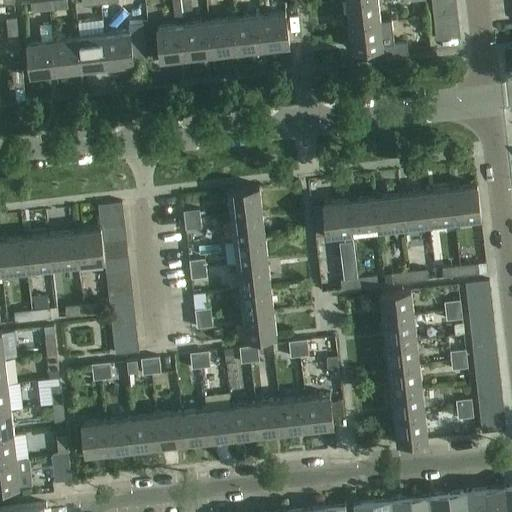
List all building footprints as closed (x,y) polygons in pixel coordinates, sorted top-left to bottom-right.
[(31,11),(49,9),(48,0),(36,0),(30,1),(31,11)] [(66,0),(48,0),(49,9),(68,6),(66,0)] [(345,0),(348,24),(379,20),(376,0),(345,0)] [(431,4),(433,15),(456,12),(455,1),(431,4)] [(285,11),(258,14),(262,47),(288,44),(285,11)] [(433,15),(434,27),(458,24),(456,12),(433,15)] [(237,50),(262,47),(258,14),(233,17),(237,50)] [(15,17),(6,18),(8,36),(17,35),(15,17)] [(212,52),(237,50),(233,17),(208,20),(212,52)] [(129,29),(103,32),(107,65),(133,62),(147,60),(142,20),(128,21),(129,29)] [(186,55),(212,52),(208,20),(183,23),(186,55)] [(405,41),(382,44),(379,20),(348,24),(351,48),(377,45),(378,57),(407,54),(405,41)] [(41,39),(26,41),(30,73),(56,70),(52,38),(51,23),(39,25),(41,39)] [(160,58),(186,55),(183,23),(156,26),(160,58)] [(459,36),(458,24),(434,27),(435,39),(459,36)] [(413,41),(429,40),(428,31),(413,32),(413,41)] [(81,67),(107,65),(103,32),(78,35),(81,67)] [(17,35),(8,36),(10,54),(19,53),(17,35)] [(56,70),(81,67),(78,35),(52,38),(56,70)] [(13,87),(23,86),(21,68),(12,69),(13,87)] [(476,184),(450,187),(454,219),(480,216),(476,184)] [(231,214),(262,211),(259,185),(228,189),(231,214)] [(428,222),(454,219),(450,187),(425,190),(428,222)] [(403,225),(428,222),(425,190),(400,192),(403,225)] [(378,228),(403,225),(400,192),(374,195),(378,228)] [(353,231),(378,228),(374,195),(349,198),(353,231)] [(326,234),(353,231),(349,198),(323,201),(326,234)] [(97,204),(98,216),(122,213),(121,201),(97,204)] [(199,208),(184,210),(185,219),(200,217),(199,208)] [(234,239),(265,235),(262,211),(231,214),(234,239)] [(124,224),(122,213),(98,216),(99,227),(124,224)] [(200,217),(185,219),(186,228),(201,226),(200,217)] [(101,238),(125,236),(124,224),(99,227),(101,238)] [(102,250),(101,238),(99,227),(73,230),(77,263),(103,260),(102,250)] [(52,266),(77,263),(73,230),(48,233),(52,266)] [(26,269),(52,266),(48,233),(23,236),(26,269)] [(234,239),(237,263),(268,260),(265,235),(234,239)] [(0,263),(1,272),(26,269),(23,236),(0,238),(0,263)] [(126,247),(125,236),(101,238),(102,250),(126,247)] [(127,259),(126,247),(102,250),(103,260),(103,261),(127,259)] [(205,257),(189,259),(190,268),(206,266),(205,257)] [(129,270),(127,259),(103,261),(105,273),(129,270)] [(240,288),(270,284),(268,260),(237,263),(240,288)] [(478,263),(460,264),(461,274),(479,272),(478,263)] [(460,264),(442,266),(443,276),(461,274),(460,264)] [(206,266),(190,268),(191,277),(207,276),(206,266)] [(427,268),(409,270),(410,280),(428,278),(427,268)] [(130,281),(129,270),(105,273),(106,284),(130,281)] [(409,270),(391,272),(392,282),(410,280),(409,270)] [(333,272),(321,273),(322,287),(334,286),(333,272)] [(376,274),(358,276),(359,286),(377,284),(376,274)] [(358,276),(340,278),(341,288),(359,286),(358,276)] [(465,282),(466,293),(490,290),(489,279),(465,282)] [(131,293),(130,281),(106,284),(107,295),(131,293)] [(240,288),(242,312),(273,309),(270,284),(240,288)] [(383,318),(414,314),(411,289),(380,292),(383,318)] [(466,293),(467,304),(491,302),(490,290),(466,293)] [(107,295),(108,307),(133,304),(131,293),(107,295)] [(47,295),(30,296),(32,309),(33,319),(51,317),(50,307),(48,307),(47,295)] [(459,299),(444,301),(445,310),(460,308),(459,299)] [(101,301),(83,303),(84,313),(102,311),(101,301)] [(467,304),(469,316),(493,313),(491,302),(467,304)] [(83,303),(65,305),(66,315),(84,313),(83,303)] [(108,307),(110,318),(134,316),(133,304),(108,307)] [(211,307),(195,309),(196,317),(212,316),(211,307)] [(460,308),(445,310),(446,319),(461,317),(460,308)] [(32,309),(14,311),(15,321),(33,319),(32,309)] [(276,334),(273,309),(242,312),(245,338),(276,334)] [(469,316),(470,328),(494,325),(493,313),(469,316)] [(383,318),(386,342),(416,339),(414,314),(383,318)] [(110,318),(111,330),(135,327),(134,316),(110,318)] [(212,316),(196,317),(197,326),(213,324),(212,316)] [(470,328),(471,339),(495,336),(494,325),(470,328)] [(111,330),(112,341),(136,338),(135,327),(111,330)] [(54,333),(45,334),(47,352),(56,351),(54,333)] [(471,339),(473,351),(497,348),(495,336),(471,339)] [(138,350),(136,338),(112,341),(114,353),(138,350)] [(298,339),(289,340),(290,356),(299,355),(298,339)] [(307,339),(298,339),(299,355),(308,355),(307,339)] [(388,367),(419,363),(416,339),(386,342),(388,367)] [(257,344),(248,345),(250,361),(259,360),(257,344)] [(248,345),(240,346),(241,362),(250,361),(248,345)] [(232,347),(224,348),(226,360),(234,359),(232,347)] [(473,351),(474,362),(498,359),(497,348),(473,351)] [(465,349),(450,350),(451,359),(466,357),(465,349)] [(208,350),(199,351),(201,367),(210,366),(208,350)] [(56,351),(47,352),(49,370),(58,369),(56,351)] [(199,351),(190,352),(192,367),(201,367),(199,351)] [(331,366),(338,365),(337,354),(325,355),(326,362),(331,366)] [(159,356),(150,357),(152,372),(161,371),(159,356)] [(150,357),(141,358),(143,373),(152,372),(150,357)] [(466,357),(451,359),(451,368),(467,366),(466,357)] [(474,362),(475,374),(499,371),(498,359),(474,362)] [(109,361),(101,362),(102,378),(111,377),(109,361)] [(136,361),(127,362),(128,371),(137,371),(136,361)] [(101,362),(92,363),(94,379),(102,378),(101,362)] [(388,367),(391,391),(422,388),(419,363),(388,367)] [(475,374),(477,385),(501,382),(499,371),(475,374)] [(0,408),(11,407),(8,382),(0,383),(0,408)] [(477,385),(478,397),(502,394),(501,382),(477,385)] [(60,384),(51,385),(53,403),(62,402),(60,384)] [(394,416),(425,412),(422,388),(391,391),(394,416)] [(329,394),(303,397),(307,427),(333,424),(329,394)] [(478,397),(479,408),(503,405),(502,394),(478,397)] [(282,430),(307,427),(303,397),(279,399),(282,430)] [(471,398),(455,399),(456,408),(472,406),(471,398)] [(279,399),(254,402),(258,433),(282,430),(279,399)] [(62,402),(53,403),(54,421),(64,420),(62,402)] [(233,436),(258,433),(254,402),(230,405),(233,436)] [(209,438),(233,436),(230,405),(205,408),(209,438)] [(479,408),(481,420),(505,417),(503,405),(479,408)] [(472,406),(456,408),(457,417),(473,415),(472,406)] [(0,434),(14,433),(11,407),(0,408),(0,434)] [(184,441),(209,438),(205,408),(181,411),(184,441)] [(160,444),(184,441),(181,411),(156,413),(160,444)] [(428,438),(425,412),(394,416),(397,442),(428,438)] [(135,447),(160,444),(156,413),(132,416),(135,447)] [(111,450),(135,447),(132,416),(107,419),(111,450)] [(506,428),(505,417),(481,420),(482,431),(506,428)] [(85,453),(111,450),(107,419),(82,422),(82,423),(84,441),(85,453)] [(82,423),(72,424),(74,442),(84,441),(82,423)] [(0,434),(0,460),(16,459),(14,433),(0,434)] [(66,435),(56,436),(58,454),(68,453),(66,435)] [(58,454),(52,455),(55,480),(71,478),(68,453),(58,454)] [(16,459),(0,460),(0,486),(19,485),(32,483),(29,457),(16,459)] [(507,511),(504,485),(485,487),(487,511),(507,511)] [(487,511),(485,487),(467,490),(469,511),(487,511)] [(469,511),(467,490),(448,492),(450,511),(469,511)] [(429,494),(430,511),(450,511),(448,492),(429,494)] [(412,511),(430,511),(429,494),(410,496),(412,511)] [(393,511),(412,511),(410,496),(391,498),(393,511)] [(393,511),(391,498),(372,500),(373,511),(393,511)] [(373,511),(372,500),(353,503),(354,511),(373,511)] [(0,511),(44,511),(44,506),(46,506),(46,502),(42,503),(42,504),(0,508),(0,511)] [(175,503),(175,511),(192,511),(192,502),(175,503)]
